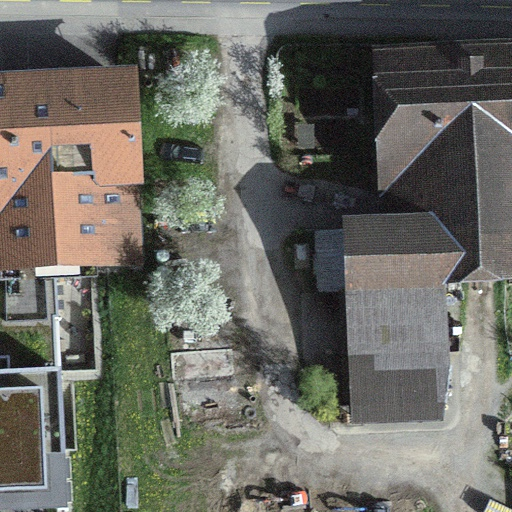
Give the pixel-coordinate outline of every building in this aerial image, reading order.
[(511,62),(389,68),(397,230),(351,232),(359,402),(439,398),(439,273),(511,269),(511,251),(507,152),(511,151),(511,62)] [(3,278),(56,275),(61,274),(60,255),(136,251),(126,80),(0,87),(0,233),(1,233),(3,278)] [(0,359),(6,359),(7,373),(0,373),(0,511),(42,511),(68,511),(61,371),(57,371),(56,275),(3,278),(0,277),(0,359)] [(233,348),(170,353),(173,382),(235,377),(233,348)] [(419,511),(419,489),(250,496),(250,511),(419,511)]
